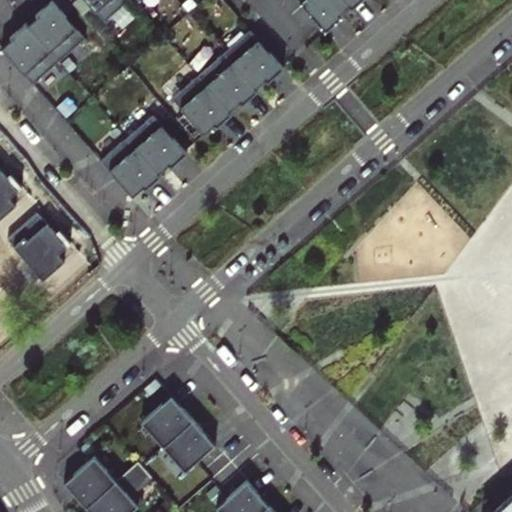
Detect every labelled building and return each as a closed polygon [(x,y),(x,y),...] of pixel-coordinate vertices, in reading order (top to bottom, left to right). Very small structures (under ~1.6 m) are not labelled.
[(28,26),(60,62),(86,37),(52,0),(51,0),(41,10),(42,12),(28,26)] [(85,0),(104,21),(128,0),(85,0)] [(350,5),(345,0),(299,0),(327,31),(342,18),(340,15),(350,5)] [(1,49),(32,85),(60,62),(28,26),(26,24),(14,34),(16,36),(1,49)] [(254,87),(256,89),(266,80),(268,82),(273,78),(284,67),(281,63),(252,30),(226,53),(254,87)] [(228,109),(229,111),(239,102),(241,104),(246,100),(257,90),(256,89),(254,87),(226,53),(199,75),(228,109)] [(172,98),(203,134),(213,125),(215,127),(219,123),(230,113),(229,111),(228,109),(199,75),(172,98)] [(156,172),(158,174),(168,165),(170,167),(175,163),(186,152),(183,148),(154,115),(127,138),(156,172)] [(101,161),(132,197),(142,188),(144,190),(148,186),(159,176),(158,174),(156,172),(127,138),(101,161)] [(22,188),(0,163),(0,216),(15,203),(11,198),(22,188)] [(44,275),(64,258),(56,249),(65,241),(48,222),(29,238),(26,234),(15,242),(44,275)] [(184,426),(163,402),(134,426),(155,451),(184,426)] [(206,450),(184,426),(155,451),(177,476),(206,450)] [(108,486),(86,462),(57,486),(78,511),(108,486)] [(128,511),(129,511),(108,486),(78,511),(128,511)] [(258,511),(259,511),(238,487),(209,511),(258,511)] [(511,511),(511,494),(492,511),(511,511)]
